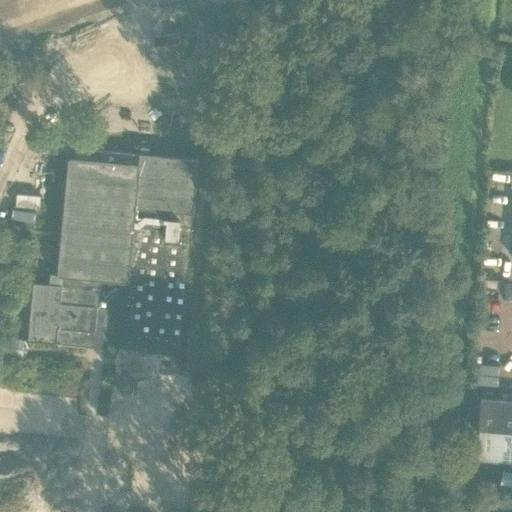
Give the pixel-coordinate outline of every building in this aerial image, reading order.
[(181,212),(184,156),(52,150),(45,281),(19,280),(16,340),(92,344),(94,305),(90,305),(91,297),(84,296),(85,278),(118,279),(121,209),(142,210),(181,212)] [(151,214),(150,234),(164,234),(165,214),(151,214)] [(16,337),(0,335),(0,348),(14,350),(16,337)] [(475,459),(511,462),(511,401),(481,399),(475,459)] [(498,484),(511,486),(511,479),(511,472),(500,471),(498,484)] [(496,511),(498,502),(474,500),(472,511),(496,511)]
